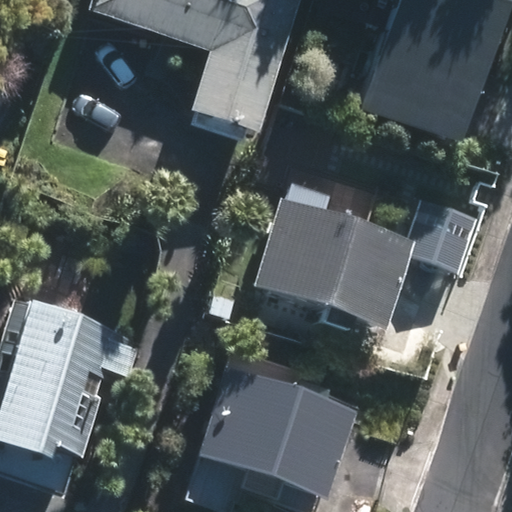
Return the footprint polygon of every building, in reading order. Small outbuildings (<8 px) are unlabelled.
[(287,0),(97,0),(95,5),(215,45),(193,109),(245,126),(287,0)] [(500,0),(406,0),(369,105),(452,134),(500,0)] [(395,258),(279,216),(253,288),(369,330),(395,258)] [(101,348),(19,322),(0,382),(0,461),(59,480),(101,348)] [(336,425),(220,386),(193,465),(309,505),(336,425)]
